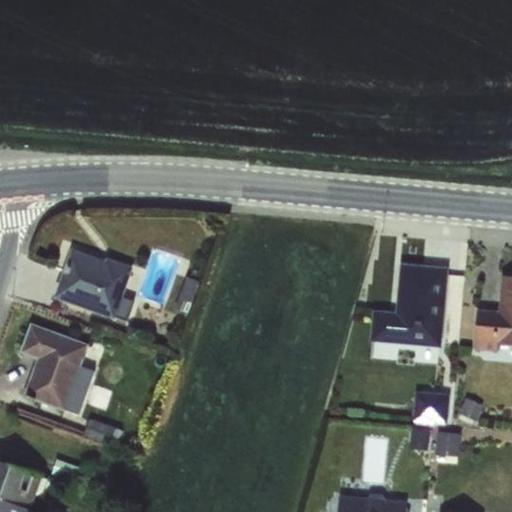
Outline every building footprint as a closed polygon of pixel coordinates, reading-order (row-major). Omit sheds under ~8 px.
[(115,318),(123,298),(133,269),(71,250),(54,299),(114,321),(115,318)] [(373,311),(371,341),(440,347),(446,268),(401,265),(397,313),(373,311)] [(476,310),(473,350),(497,352),(497,345),(511,346),(511,277),(501,277),(498,312),(476,310)] [(180,293),(172,313),(183,318),(191,298),(180,293)] [(123,298),(115,318),(127,322),(135,302),(123,298)] [(65,410),(81,367),(89,345),(31,324),(19,353),(36,360),(22,397),(64,413),(65,410)] [(81,367),(65,410),(79,415),(94,372),(81,367)] [(416,392),(414,419),(447,422),(449,395),(416,392)] [(467,398),(460,415),(475,422),(483,405),(467,398)] [(90,419),(84,436),(116,448),(122,431),(90,419)] [(438,434),(436,454),(458,455),(459,436),(438,434)] [(143,438),(126,440),(127,452),(144,450),(143,438)] [(35,498),(42,478),(0,462),(0,500),(29,511),(35,498)] [(42,478),(35,498),(43,494),(48,480),(42,478)] [(339,499),(337,511),(405,511),(407,505),(339,499)] [(29,511),(0,500),(0,511),(29,511)]
